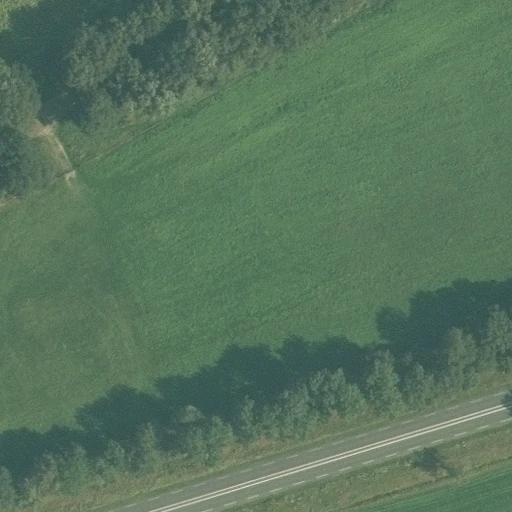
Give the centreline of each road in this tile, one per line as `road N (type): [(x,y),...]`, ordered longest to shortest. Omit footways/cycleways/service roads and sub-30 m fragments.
road 1 (primary): [(158,511),(511,404)]
road 2 (unclassified): [(0,148),(251,0)]
